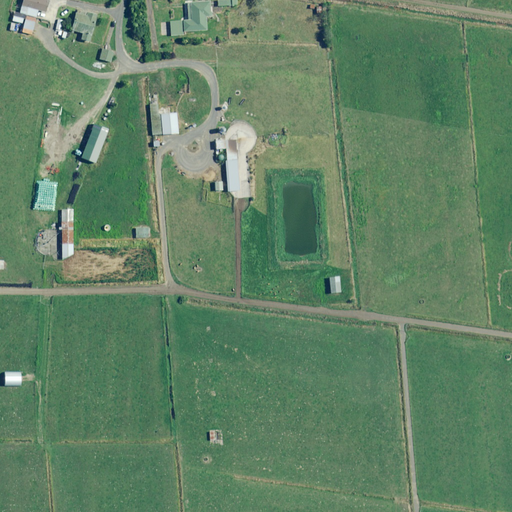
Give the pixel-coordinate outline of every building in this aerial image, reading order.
[(23,0),(20,12),(36,17),(38,10),(45,12),(48,0),(23,0)] [(211,16),(210,1),(189,2),(189,8),(190,20),(170,21),(171,35),(183,35),(182,31),(206,30),(206,16),(211,16)] [(85,15),(74,11),(69,29),(82,33),(80,39),(88,41),(94,21),(95,21),(97,15),(86,12),(85,15)] [(20,12),(19,12),(17,16),(13,15),(11,20),(22,24),(20,32),(31,35),(35,21),(36,17),(20,12)] [(67,21),(58,18),(55,29),(64,32),(67,21)] [(113,51),(102,49),(99,59),(111,62),(113,51)] [(157,114),(157,104),(149,104),(152,135),(178,133),(177,112),(157,114)] [(225,140),(216,140),(216,144),(216,148),(225,148),(227,191),(238,190),(236,139),(225,140)] [(225,163),(224,152),(215,152),(215,164),(225,163)] [(72,209),(60,209),(61,259),(73,254),(72,209)] [(148,237),(148,228),(135,228),(135,237),(148,237)] [(337,276),(328,277),(329,293),(339,292),(337,276)] [(21,386),(21,371),(5,371),(5,386),(21,386)]
